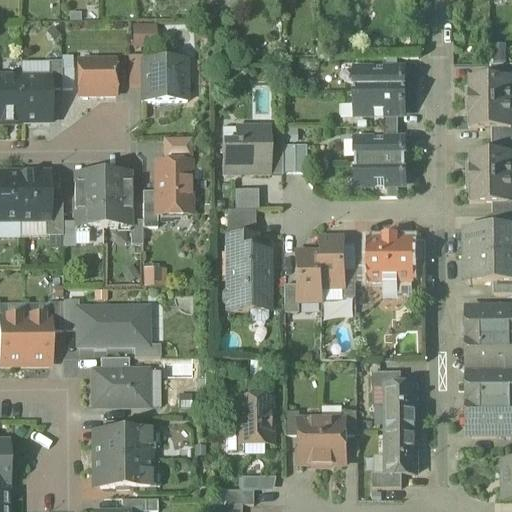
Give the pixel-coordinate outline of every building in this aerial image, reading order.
[(131,27),(131,52),(149,52),(149,27),(131,27)] [(492,47),(492,66),(506,66),(506,47),(492,47)] [(129,94),(141,94),(140,64),(140,58),(128,58),(129,94)] [(141,106),(186,106),(186,64),(140,64),(141,94),(141,106)] [(21,66),(21,81),(48,81),(47,65),(21,66)] [(49,81),(49,94),(61,93),(60,72),(60,65),(47,65),(48,81),(49,81)] [(77,100),(115,100),(114,65),(77,65),(77,100)] [(511,82),(511,68),(491,68),(491,80),(511,80),(511,82)] [(354,73),(355,96),(404,95),(403,79),(400,72),(383,73),(383,71),(374,71),(374,73),(354,73)] [(60,72),(61,93),(72,93),(72,72),(60,72)] [(465,100),(465,106),(511,106),(511,82),(511,80),(491,80),(469,80),(470,92),(470,100),(465,100)] [(0,127),(21,127),(21,81),(0,81),(0,127)] [(48,81),(21,81),(21,127),(49,127),(49,94),(49,81),(48,81)] [(404,112),(404,95),(355,96),(355,119),(375,119),(375,121),(383,121),(383,119),(400,119),(404,112)] [(511,129),(511,106),(465,106),(465,112),(470,112),(470,120),(470,131),(491,131),(511,131),(511,129)] [(491,131),(491,143),(511,143),(511,129),(511,131),(491,131)] [(221,179),(270,179),(269,150),(269,130),(234,130),(234,146),(221,146),(221,179)] [(355,143),(355,166),(404,166),(404,149),(400,143),(383,143),(383,141),(375,141),(375,143),(355,143)] [(511,143),(491,143),(491,155),(511,155),(511,157),(511,143)] [(162,165),(188,165),(188,155),(183,155),(183,146),(162,146),(162,165)] [(270,179),(281,179),(281,177),(281,150),(269,150),(270,179)] [(281,177),(294,177),(293,150),(281,150),(281,177)] [(305,150),(293,150),(294,177),(305,177),(305,150)] [(466,175),(466,181),(511,181),(511,157),(511,155),(491,155),(470,155),(470,167),(471,175),(466,175)] [(404,182),(404,166),(355,166),(355,190),(375,189),(375,191),(384,191),(384,189),(401,189),(404,182)] [(156,219),(189,219),(188,168),(155,168),(156,196),(156,219)] [(118,176),(101,177),(102,233),(130,232),(129,186),(118,186),(118,176)] [(0,225),(18,225),(18,177),(0,177),(0,225)] [(47,177),(18,177),(18,225),(44,225),(47,225),(47,204),(47,177)] [(88,233),(102,233),(101,177),(84,177),(84,187),(73,187),(73,225),(74,233),(88,233)] [(511,204),(511,181),(466,181),(466,187),(471,187),(471,195),(471,206),(492,206),(511,206),(511,204)] [(233,194),(233,215),(254,215),(257,215),(256,194),(233,194)] [(142,225),(142,232),(156,232),(156,219),(156,196),(142,196),(142,225)] [(492,206),(492,218),(511,218),(511,203),(511,204),(511,206),(492,206)] [(44,225),(44,240),(62,240),(61,225),(61,204),(47,204),(47,225),(44,225)] [(226,241),(255,241),(254,215),(233,215),(226,215),(226,241)] [(511,218),(492,218),(492,230),(511,229),(511,218)] [(0,242),(19,243),(18,225),(0,225),(0,242)] [(44,225),(18,225),(19,243),(44,242),(44,240),(44,225)] [(62,249),(74,249),(74,233),(73,225),(61,225),(62,240),(62,249)] [(130,225),(130,249),(142,249),(142,232),(142,225),(130,225)] [(466,230),(467,258),(511,257),(511,229),(492,230),(466,230)] [(88,233),(74,233),(74,249),(88,249),(88,233)] [(367,285),(382,284),(382,278),(397,278),(397,284),(411,284),(413,284),(412,267),(412,243),(396,243),(396,238),(383,238),(383,243),(367,243),(367,249),(367,271),(367,284),(367,285)] [(226,241),(226,273),(269,272),(269,254),(255,254),(255,241),(226,241)] [(424,242),(412,243),(412,267),(424,267),(424,242)] [(318,257),(319,291),(342,291),(343,291),(343,275),(342,249),(342,243),(318,243),(318,257)] [(342,249),(343,275),(343,291),(342,291),(342,303),(355,303),(355,284),(355,275),(355,249),(342,249)] [(355,249),(355,271),(367,271),(367,249),(355,249)] [(296,305),(319,305),(319,291),(318,257),(295,257),(295,289),(295,305),(296,305)] [(511,257),(467,258),(467,286),(493,286),(511,285),(511,257)] [(121,275),(128,287),(139,280),(131,268),(121,275)] [(355,284),(367,284),(367,271),(355,271),(355,275),(355,284)] [(142,272),(142,292),(166,292),(165,272),(142,272)] [(226,315),(249,315),(267,315),(269,315),(269,289),(266,289),(266,274),(269,274),(269,272),(226,273),(226,294),(223,299),(223,306),(226,310),(226,315)] [(411,296),(411,284),(397,284),(397,278),(382,278),(382,284),(383,296),(386,300),(408,300),(411,296)] [(493,298),(511,297),(511,285),(493,286),(493,298)] [(283,317),(297,317),(296,305),(295,305),(295,289),(283,289),(283,317)] [(342,303),(342,291),(319,291),(319,305),(342,304),(342,303)] [(63,307),(63,335),(77,335),(76,313),(77,313),(77,305),(63,305),(63,307)] [(48,335),(63,335),(63,307),(48,307),(48,321),(48,335)] [(468,350),(468,375),(511,375),(511,310),(467,311),(468,337),(465,340),(465,347),(468,350)] [(77,335),(77,351),(133,350),(147,350),(146,349),(146,312),(77,313),(76,313),(77,335)] [(267,323),(267,315),(249,315),(249,323),(252,326),(264,326),(267,323)] [(0,369),(25,369),(24,321),(0,321),(0,369)] [(48,321),(24,321),(25,369),(49,369),(48,335),(48,321)] [(147,350),(133,350),(133,362),(159,362),(159,349),(146,349),(147,350)] [(99,375),(128,374),(128,362),(99,363),(99,375)] [(92,412),(148,412),(147,374),(128,374),(99,375),(91,375),(92,412)] [(160,374),(147,374),(148,412),(160,411),(160,374)] [(511,375),(468,375),(468,401),(465,404),(465,411),(468,413),(468,439),(511,439),(511,375)] [(373,391),(386,391),(386,390),(401,390),(401,376),(372,376),(372,391),(373,391)] [(386,409),(386,434),(415,434),(415,390),(401,390),(386,390),(386,391),(386,409)] [(373,410),(386,409),(386,391),(373,391),(373,410)] [(177,397),(177,411),(191,411),(191,397),(177,397)] [(235,403),(235,430),(235,431),(240,431),(241,449),(243,449),(271,448),(271,429),(269,429),(269,420),(271,420),(271,402),(235,403)] [(284,440),(296,440),(296,424),(297,424),(297,416),(284,416),(284,440)] [(344,424),(344,440),(356,439),(356,416),(343,416),(343,424),(344,424)] [(297,469),(321,469),(320,424),(297,424),(296,424),(296,440),(297,469)] [(343,424),(320,424),(321,469),(345,469),(344,440),(344,424),(343,424)] [(227,449),(241,449),(240,431),(235,431),(235,430),(226,430),(227,449)] [(115,436),(99,436),(99,446),(94,446),(94,464),(148,464),(148,451),(158,451),(158,436),(147,436),(128,436),(128,434),(115,434),(115,436)] [(415,478),(415,434),(386,434),(387,459),(387,477),(387,479),(401,478),(415,478)] [(0,511),(7,511),(8,491),(8,444),(0,444),(0,511)] [(244,457),(243,449),(241,449),(227,449),(227,457),(244,457)] [(372,459),(372,477),(387,477),(387,459),(372,459)] [(511,501),(511,463),(503,464),(503,502),(511,501)] [(94,464),(94,482),(99,482),(99,492),(115,492),(115,494),(129,494),(129,492),(148,491),(158,491),(158,476),(148,476),(148,464),(94,464)] [(372,477),(372,492),(401,492),(401,478),(387,479),(387,477),(372,477)] [(240,481),(240,495),(252,495),(268,494),(274,480),(240,481)] [(213,492),(213,509),(224,509),(224,495),(224,492),(213,492)] [(224,495),(224,509),(241,509),(252,509),(252,495),(240,495),(224,495)]
